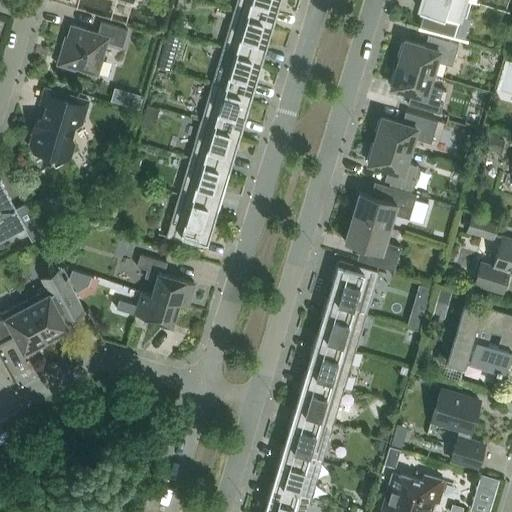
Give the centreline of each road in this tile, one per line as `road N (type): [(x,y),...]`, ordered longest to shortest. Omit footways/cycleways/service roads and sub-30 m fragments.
road 1 (residential): [(253,403),(374,0)]
road 2 (residential): [(322,0),(203,390)]
road 3 (residential): [(203,390),(101,359),(0,413)]
road 4 (residential): [(203,390),(170,511)]
